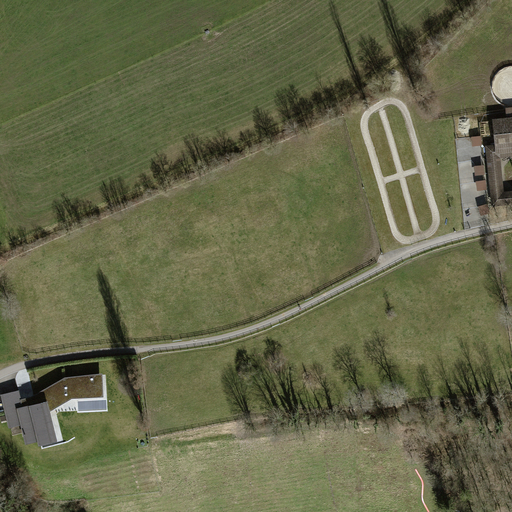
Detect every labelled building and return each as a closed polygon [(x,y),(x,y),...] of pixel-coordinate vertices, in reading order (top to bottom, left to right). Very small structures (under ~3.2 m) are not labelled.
[(511,104),(503,105),(505,115),(489,117),(492,147),(483,148),(489,207),(511,203),(511,104)] [(478,135),(469,136),(470,145),(479,143),(478,135)] [(480,163),(471,165),(473,174),(482,173),(480,163)] [(482,179),(473,180),(474,189),(484,188),(482,179)] [(34,440),(54,435),(48,411),(68,399),(100,396),(100,375),(64,378),(31,394),(19,398),(17,390),(0,395),(0,397),(7,427),(19,423),(22,440),(34,437),(34,440)]
